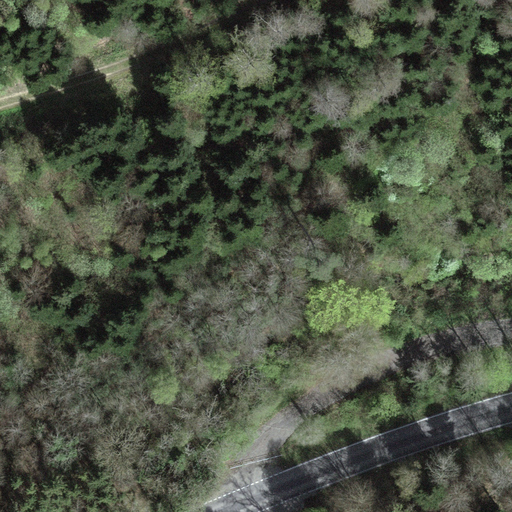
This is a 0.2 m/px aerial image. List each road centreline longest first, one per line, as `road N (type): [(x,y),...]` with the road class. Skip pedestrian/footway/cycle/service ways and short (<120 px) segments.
road 1 (secondary): [(511,406),(223,511)]
road 2 (track): [(0,101),(280,0)]
